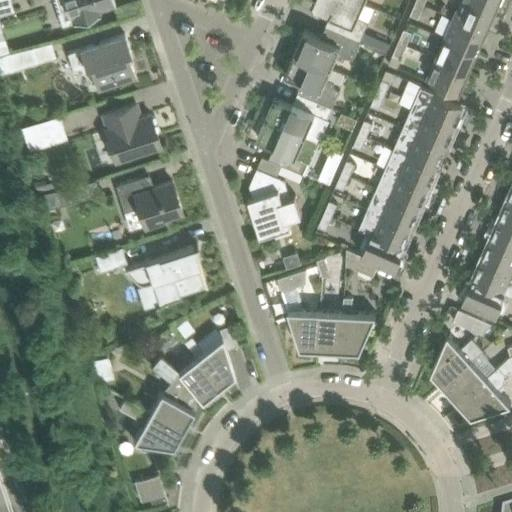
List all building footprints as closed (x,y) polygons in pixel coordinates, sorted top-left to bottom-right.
[(0,0),(0,57),(9,54),(0,25),(0,14),(14,10),(10,0),(0,0)] [(54,0),(63,25),(73,22),(100,13),(99,8),(115,2),(114,0),(54,0)] [(368,21),(358,15),(364,2),(359,0),(316,0),(315,5),(331,12),(330,14),(334,16),(329,27),(330,27),(361,40),(360,40),(361,39),(371,43),(374,34),(365,30),(368,21)] [(415,0),(410,13),(418,17),(424,3),(416,0),(415,0)] [(471,0),(460,0),(454,16),(487,31),(496,11),(471,0)] [(471,0),(496,11),(500,0),(471,0)] [(445,37),(478,51),(487,31),(454,16),(445,37)] [(346,56),(353,57),(361,40),(330,27),(326,38),(304,29),(295,51),(331,67),(336,56),(344,59),(346,56)] [(404,28),(399,40),(407,44),(412,31),(404,28)] [(130,50),(125,33),(67,52),(73,69),(81,66),(83,72),(91,70),(97,89),(136,76),(127,51),(130,50)] [(436,57),(469,71),(478,51),(445,37),(436,57)] [(407,44),(399,40),(393,54),(401,57),(407,44)] [(40,61),(35,45),(9,54),(0,57),(0,68),(2,74),(40,61)] [(335,81),(327,77),(331,67),(295,51),(285,73),(307,82),(302,93),(305,94),(332,106),(340,89),(333,84),(335,81)] [(460,92),(469,71),(436,57),(427,78),(460,92)] [(386,69),(382,78),(377,90),(385,94),(395,72),(386,69)] [(464,104),(421,85),(412,106),(455,124),(464,104)] [(377,90),(371,104),(379,108),(385,94),(377,90)] [(275,97),(266,117),(306,134),(312,120),(318,123),(326,122),(332,106),(305,94),(300,105),(294,103),(293,105),(275,97)] [(140,116),(136,102),(102,113),(107,127),(105,127),(115,159),(161,144),(151,112),(140,116)] [(412,106),(403,126),(446,145),(455,124),(412,106)] [(67,137),(60,114),(22,126),(29,149),(67,137)] [(279,171),(300,180),(310,157),(306,151),(300,148),(306,134),(266,117),(257,137),(275,145),(274,147),(281,149),(276,161),(282,164),(279,171)] [(364,117),(358,131),(367,134),(372,121),(364,117)] [(403,126),(394,146),(437,165),(446,145),(403,126)] [(361,148),(367,135),(367,134),(358,131),(352,145),(361,148)] [(428,185),(437,165),(394,146),(386,167),(428,185)] [(347,159),(341,171),(349,175),(355,162),(347,159)] [(302,214),(296,195),(291,197),(285,178),(258,166),(250,184),(254,195),(249,197),(261,234),(292,224),(289,218),(302,214)] [(428,185),(386,167),(377,187),(420,206),(428,185)] [(335,185),(343,188),(349,175),(341,171),(335,185)] [(148,188),(144,175),(116,184),(124,211),(138,206),(143,223),(182,211),(172,180),(148,188)] [(54,191),(38,197),(42,210),(83,197),(79,183),(54,191)] [(420,206),(377,187),(368,207),(411,226),(420,206)] [(511,199),(510,198),(501,219),(511,223),(511,199)] [(330,199),(324,212),(332,216),(338,203),(330,199)] [(402,246),(411,226),(368,207),(359,228),(370,233),(371,233),(402,246)] [(318,225),(326,229),(332,216),(324,212),(318,225)] [(511,223),(501,219),(492,239),(511,247),(511,223)] [(403,253),(400,252),(402,246),(371,233),(370,233),(362,253),(347,247),(346,263),(374,275),(380,261),(396,268),(403,253)] [(511,247),(492,239),(483,259),(511,271),(511,247)] [(181,293),(204,286),(194,255),(198,242),(196,242),(196,243),(145,259),(145,260),(124,267),(125,268),(137,281),(140,283),(144,283),(147,283),(151,282),(152,281),(159,303),(156,305),(156,306),(167,301),(182,296),(181,293)] [(127,261),(122,245),(95,254),(100,270),(127,261)] [(317,258),(323,276),(331,273),(326,256),(317,258)] [(475,280),(506,293),(511,295),(511,271),(483,259),(475,280)] [(301,308),(300,298),(296,285),(306,281),(307,267),(278,276),(301,346),(319,347),(321,309),(301,308)] [(463,299),(497,313),(506,293),(475,280),(472,285),(469,284),(463,299)] [(344,296),(343,310),(344,310),(342,348),(360,349),(377,312),(352,311),(353,296),(344,296)] [(492,322),(459,307),(454,320),(482,333),(492,322)] [(321,309),(319,347),(342,348),(344,310),(321,309)] [(186,319),(177,326),(184,336),(194,329),(186,319)] [(448,332),(432,370),(444,384),(472,358),(473,359),(483,349),(477,342),(467,352),(448,332)] [(191,335),(184,341),(196,355),(220,384),(234,373),(222,334),(203,350),(191,335)] [(113,376),(107,355),(89,361),(95,381),(113,376)] [(161,355),(152,365),(170,381),(171,381),(192,399),(196,393),(201,399),(220,384),(196,355),(178,369),(161,355)] [(488,375),(473,359),(472,358),(444,384),(459,401),(488,375)] [(506,372),(499,365),(488,375),(459,401),(472,414),(511,402),(499,387),(503,383),(506,372)] [(161,390),(149,410),(182,429),(194,408),(187,404),(192,399),(171,381),(170,381),(162,391),(161,390)] [(133,439),(173,445),(182,429),(149,410),(125,397),(119,407),(135,416),(133,420),(141,425),(133,439)] [(134,481),(140,500),(150,497),(165,493),(159,473),(134,481)] [(152,505),(167,500),(165,493),(150,497),(152,505)]
